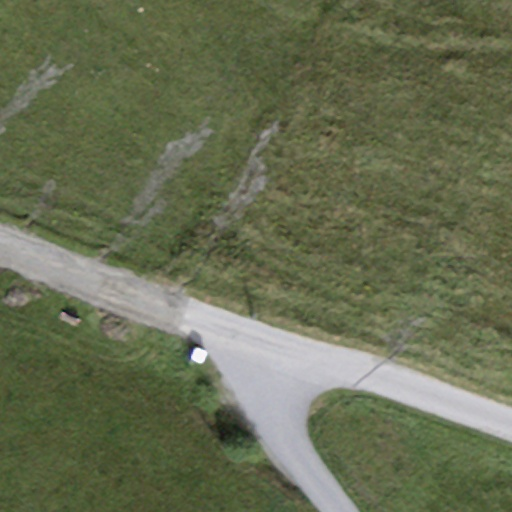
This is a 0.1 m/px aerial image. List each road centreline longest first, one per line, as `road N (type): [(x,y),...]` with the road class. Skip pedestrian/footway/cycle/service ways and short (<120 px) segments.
road 1 (track): [(511,427),(297,357),(0,238)]
road 2 (residential): [(342,511),(290,446),(284,413),(297,357)]
